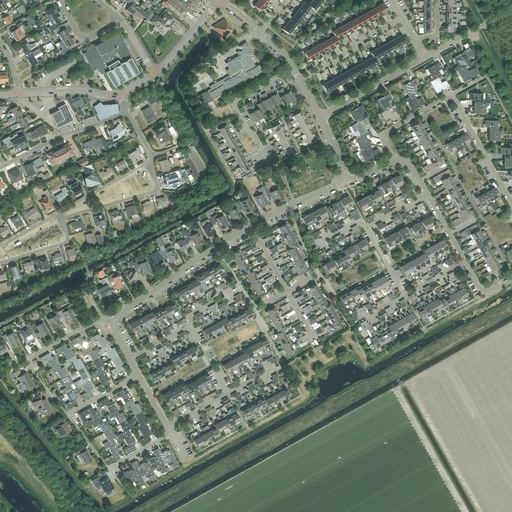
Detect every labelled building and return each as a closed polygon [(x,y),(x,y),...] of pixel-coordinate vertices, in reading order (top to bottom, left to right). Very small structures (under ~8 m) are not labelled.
[(0,0),(0,2),(1,3),(0,3),(0,12),(5,9),(7,8),(10,6),(8,2),(10,1),(9,0),(0,0)] [(127,0),(126,2),(130,5),(126,10),(132,15),(133,14),(138,7),(132,3),(134,0),(127,0)] [(165,0),(165,2),(179,13),(180,11),(183,13),(185,10),(187,12),(196,1),(194,0),(165,0)] [(313,10),(317,5),(311,0),(307,5),(310,7),(309,7),(313,10)] [(259,11),(263,6),(256,1),(253,6),(259,11)] [(303,2),(300,6),(306,11),(309,7),(310,7),(307,5),(303,2)] [(382,3),(377,6),(381,13),(386,10),(382,3)] [(44,5),(37,9),(39,14),(44,11),(48,18),(56,13),(57,13),(52,6),(46,9),(44,5)] [(300,6),(296,11),(302,16),(306,11),(300,6)] [(376,16),(381,13),(377,6),(372,9),(376,16)] [(142,15),(146,18),(150,12),(146,9),(144,12),(138,7),(133,14),(139,19),(142,15)] [(371,19),(376,16),(372,9),(369,11),(368,8),(366,10),(371,19)] [(364,13),(362,14),(365,21),(371,19),(366,10),(363,11),(364,13)] [(10,17),(9,15),(11,14),(9,11),(5,13),(6,15),(1,18),(5,24),(11,21),(9,18),(10,17)] [(163,31),(168,25),(164,23),(166,21),(164,19),(169,14),(166,11),(161,16),(162,17),(160,20),(155,15),(154,16),(150,12),(146,18),(150,21),(163,31)] [(296,11),(292,15),(298,20),(302,16),(296,11)] [(48,18),(47,19),(48,21),(50,21),(52,25),(49,26),(47,28),(49,32),(52,31),(57,27),(55,23),(60,20),(56,13),(48,18)] [(34,22),(28,14),(24,18),(27,22),(26,23),(29,26),(34,22)] [(362,14),(357,17),(360,24),(365,21),(362,14)] [(292,15),(288,20),(295,25),(298,20),(292,15)] [(357,17),(351,20),(355,27),(360,24),(357,17)] [(212,27),(219,38),(231,30),(226,22),(224,19),(212,27)] [(288,20),(285,24),(291,29),(295,25),(288,20)] [(351,20),(346,23),(350,30),(355,27),(351,20)] [(15,29),(10,32),(15,41),(20,38),(22,36),(23,36),(23,34),(22,33),(19,27),(21,26),(23,25),(21,22),(15,25),(17,28),(15,29)] [(345,33),(350,30),(346,23),(341,26),(345,33)] [(287,34),(291,29),(285,24),(281,29),(287,34)] [(340,35),(345,33),(341,26),(336,29),(340,35)] [(49,32),(51,35),(54,34),(54,35),(56,34),(60,40),(60,41),(68,36),(69,36),(65,29),(60,32),(57,27),(52,31),(49,32)] [(331,31),(333,36),(335,38),(340,35),(336,29),(331,31)] [(42,31),(37,34),(43,44),(45,43),(49,40),(50,40),(47,34),(45,36),(42,31)] [(103,69),(113,86),(137,72),(129,58),(132,56),(122,40),(120,41),(116,33),(94,46),(93,44),(88,47),(89,49),(82,53),(93,70),(97,67),(98,69),(99,69),(100,71),(103,69)] [(400,35),(394,38),(398,45),(404,42),(400,35)] [(60,40),(57,42),(61,49),(60,50),(62,55),(65,53),(70,50),(68,46),(72,43),(68,36),(60,41),(60,40)] [(335,38),(333,36),(328,38),(332,46),(337,43),(335,38)] [(327,48),(332,46),(328,38),(323,41),(327,48)] [(398,45),(394,38),(389,41),(393,48),(396,46),(397,49),(400,47),(398,45)] [(46,44),(41,47),(43,50),(47,48),(48,50),(54,47),(53,46),(50,41),(49,40),(45,43),(46,44)] [(323,41),(318,44),(322,51),(327,48),(323,41)] [(389,41),(384,44),(388,50),(393,48),(389,41)] [(25,42),(18,46),(22,53),(29,49),(34,46),(33,44),(27,45),(25,42)] [(210,89),(207,90),(207,91),(212,100),(212,99),(225,92),(224,89),(226,88),(242,80),(243,81),(248,79),(262,72),(259,68),(258,65),(254,67),(250,58),(253,56),(245,42),(238,46),(241,51),(239,52),(238,51),(236,52),(238,56),(230,60),(229,58),(229,59),(227,60),(227,61),(225,63),(228,69),(225,70),(228,75),(219,81),(215,82),(214,80),(213,81),(214,83),(208,86),(210,89)] [(318,44),(313,47),(317,54),(322,51),(318,44)] [(384,44),(379,46),(383,53),(388,50),(384,44)] [(379,46),(374,49),(378,56),(383,53),(379,46)] [(312,57),(317,54),(313,47),(308,50),(312,57)] [(36,62),(32,57),(40,52),(38,48),(30,53),(31,55),(26,58),(30,65),(36,62)] [(456,56),(453,57),(456,63),(457,65),(453,67),(455,71),(456,70),(459,69),(464,66),(467,65),(464,59),(472,55),(468,48),(462,51),(462,52),(456,56)] [(378,56),(374,49),(369,52),(370,54),(371,55),(371,57),(373,59),(376,57),(377,60),(379,58),(378,56)] [(307,60),(312,57),(308,50),(303,53),(307,60)] [(371,57),(366,59),(370,66),(375,63),(373,59),(371,57)] [(365,69),(370,66),(366,59),(361,62),(365,69)] [(360,72),(365,69),(361,62),(356,65),(360,72)] [(429,78),(427,79),(429,82),(437,78),(441,76),(437,70),(442,68),(438,62),(426,69),(429,75),(428,76),(429,78)] [(356,65),(351,68),(355,75),(360,72),(356,65)] [(459,69),(456,70),(463,82),(475,75),(479,73),(475,67),(472,69),(467,71),(464,66),(459,69)] [(351,68),(346,71),(350,78),(355,75),(351,68)] [(346,71),(341,73),(345,80),(350,78),(346,71)] [(345,80),(341,73),(336,76),(340,83),(345,80)] [(336,76),(331,79),(335,86),(340,83),(336,76)] [(429,82),(425,84),(427,88),(430,87),(429,85),(430,84),(436,94),(448,87),(445,81),(440,83),(437,78),(432,80),(429,82)] [(331,79),(326,82),(330,89),(335,86),(331,79)] [(402,86),(408,97),(413,94),(413,95),(416,93),(413,87),(417,85),(414,79),(402,86)] [(325,92),(330,89),(326,82),(321,85),(325,92)] [(290,90),(284,93),(288,102),(292,100),(293,103),(297,102),(290,90)] [(197,96),(202,104),(202,105),(203,104),(212,100),(207,91),(204,92),(197,96)] [(280,101),(278,97),(275,93),(271,96),(275,104),(280,101)] [(282,105),(288,102),(284,93),(278,97),(280,101),(282,105)] [(376,100),(382,111),(388,109),(391,107),(388,102),(392,99),(389,93),(376,100)] [(474,100),(474,103),(480,103),(486,103),(489,103),(490,99),(481,99),(481,94),(469,93),(469,100),(474,100)] [(405,99),(408,104),(411,110),(424,103),(420,97),(416,100),(413,95),(413,94),(408,97),(405,99)] [(146,100),(149,104),(149,105),(157,100),(154,95),(146,100)] [(266,98),(269,104),(270,107),(275,104),(271,96),(266,98)] [(73,102),(70,104),(74,112),(75,112),(79,121),(82,120),(81,117),(83,115),(79,106),(82,104),(83,105),(84,104),(87,103),(83,97),(80,98),(79,97),(78,97),(79,97),(72,100),(73,102)] [(270,107),(269,104),(266,98),(261,101),(265,109),(270,107)] [(256,104),(258,108),(260,112),(265,109),(261,101),(256,104)] [(97,104),(93,107),(97,114),(96,114),(98,119),(106,116),(106,115),(115,111),(114,105),(108,105),(108,107),(107,107),(101,107),(102,106),(100,104),(99,103),(97,104)] [(486,103),(480,103),(474,103),(474,106),(473,106),(473,113),(484,113),(484,107),(486,107),(486,103)] [(58,110),(49,114),(56,128),(57,128),(73,120),(66,106),(65,104),(64,104),(63,104),(57,108),(58,110)] [(361,105),(349,112),(355,123),(363,118),(360,113),(365,111),(361,105)] [(397,116),(399,115),(394,105),(391,107),(394,112),(391,107),(388,109),(382,111),(379,113),(386,125),(398,118),(397,116)] [(13,116),(8,118),(9,120),(22,113),(19,108),(18,109),(16,106),(11,109),(10,109),(11,112),(13,116)] [(148,106),(141,111),(143,115),(144,114),(149,123),(148,123),(156,119),(148,106)] [(258,108),(253,110),(258,119),(263,116),(260,112),(258,108)] [(253,110),(248,113),(253,121),(258,119),(253,110)] [(302,116),(299,111),(292,115),(294,119),(294,120),(302,116)] [(22,113),(9,120),(10,121),(15,119),(16,122),(24,119),(22,113)] [(294,120),(294,119),(291,120),(293,123),(295,122),(297,125),(305,121),(302,116),(294,120)] [(355,123),(349,126),(352,132),(355,131),(358,136),(367,132),(362,122),(364,121),(366,125),(369,123),(367,120),(366,117),(364,118),(363,118),(355,123)] [(16,122),(12,125),(13,126),(17,124),(19,128),(27,124),(24,119),(16,122)] [(307,125),(305,121),(297,125),(299,128),(299,130),(307,125)] [(489,127),(489,130),(495,130),(495,129),(495,127),(495,121),(484,121),(484,127),(489,127)] [(418,122),(410,127),(412,131),(421,127),(422,126),(421,124),(420,125),(418,122)] [(281,128),(278,123),(270,127),(272,131),(273,132),(281,128)] [(117,127),(108,131),(111,137),(111,138),(112,141),(118,139),(116,136),(118,135),(123,133),(118,124),(116,125),(117,127)] [(152,131),(157,138),(160,136),(163,142),(171,137),(163,124),(152,131)] [(227,129),(225,124),(217,128),(219,132),(220,133),(227,129)] [(30,139),(32,139),(41,134),(42,135),(46,133),(42,125),(38,128),(26,134),(28,138),(29,139),(30,139)] [(310,130),(307,125),(299,130),(299,128),(297,130),(298,132),(300,131),(302,135),(310,130)] [(423,131),(421,127),(412,131),(415,136),(423,131)] [(273,132),(272,131),(270,132),(271,135),(274,133),(276,137),(283,133),(281,128),(273,132)] [(220,133),(219,132),(217,133),(218,136),(221,135),(222,138),(230,134),(227,129),(220,133)] [(313,135),(310,130),(302,135),(304,138),(305,139),(313,135)] [(358,136),(355,138),(362,149),(367,146),(368,146),(369,145),(370,145),(372,143),(369,138),(372,136),(369,130),(367,132),(358,136)] [(499,131),(495,130),(489,130),(489,134),(488,134),(488,140),(499,140),(499,134),(501,134),(501,131),(499,131)] [(423,131),(415,136),(417,140),(426,136),(427,135),(426,133),(425,134),(423,131)] [(7,137),(1,140),(4,145),(7,144),(8,145),(11,144),(13,148),(25,142),(22,136),(14,140),(14,138),(17,137),(15,133),(12,135),(12,136),(8,139),(7,137)] [(278,142),(286,137),(283,133),(276,137),(277,140),(278,142)] [(233,139),(230,134),(222,138),(224,141),(225,143),(233,139)] [(459,136),(463,145),(468,142),(463,134),(459,136)] [(315,140),(313,135),(305,139),(304,138),(302,139),(303,142),(305,141),(307,144),(315,140)] [(457,137),(454,139),(460,149),(465,147),(463,145),(459,136),(458,135),(456,136),(457,137)] [(417,140),(420,145),(428,140),(426,136),(417,140)] [(102,147),(98,138),(94,140),(93,137),(90,138),(91,140),(82,144),(86,152),(95,148),(96,149),(102,147)] [(278,142),(277,140),(275,141),(277,144),(279,143),(281,146),(288,142),(286,137),(278,142)] [(225,143),(224,141),(222,143),(223,145),(226,144),(228,147),(235,143),(233,139),(225,143)] [(450,141),(454,150),(456,152),(460,149),(454,139),(450,141)] [(428,140),(420,145),(422,149),(431,145),(428,140)] [(448,142),(445,144),(450,152),(454,150),(450,141),(449,140),(447,141),(448,142)] [(109,141),(102,144),(105,151),(114,147),(113,144),(110,145),(109,141)] [(281,146),(283,150),(283,151),(291,147),(288,142),(281,146)] [(238,148),(235,143),(228,147),(229,151),(230,152),(238,148)] [(362,149),(359,151),(365,162),(378,156),(380,154),(377,148),(372,151),(369,145),(368,146),(367,146),(362,149)] [(422,149),(425,154),(433,149),(431,145),(422,149)] [(51,164),(67,155),(67,156),(72,154),(68,146),(64,148),(63,146),(46,155),(48,159),(51,164)] [(127,155),(126,155),(127,158),(129,158),(131,163),(140,158),(138,154),(141,152),(138,147),(134,149),(135,150),(127,154),(127,155)] [(294,152),(291,147),(283,151),(283,150),(280,151),(282,154),(284,152),(286,156),(294,152)] [(238,148),(230,152),(229,151),(227,152),(229,155),(231,153),(233,157),(240,153),(238,148)] [(504,154),(504,157),(510,157),(510,154),(511,154),(511,148),(499,148),(499,154),(504,154)] [(433,149),(425,154),(427,158),(436,154),(437,153),(436,151),(435,152),(433,149)] [(243,157),(240,153),(233,157),(235,160),(235,162),(243,157)] [(436,154),(427,158),(430,163),(433,161),(435,160),(438,158),(436,154)] [(238,166),(246,162),(243,157),(235,162),(235,160),(232,162),(234,164),(236,163),(238,166)] [(511,157),(510,157),(504,157),(504,161),(503,161),(503,167),(511,167),(511,157)] [(28,177),(34,174),(31,167),(41,162),(38,158),(23,166),(28,177)] [(84,158),(76,162),(79,167),(87,163),(84,158)] [(171,158),(168,159),(168,160),(167,160),(166,159),(158,162),(161,172),(167,170),(166,167),(169,167),(168,164),(173,162),(171,158)] [(123,160),(114,165),(117,171),(126,166),(123,160)] [(238,167),(236,168),(240,176),(249,171),(248,168),(249,168),(246,162),(238,166),(238,167)] [(89,163),(83,166),(84,170),(89,172),(93,169),(89,163)] [(102,170),(99,172),(103,179),(111,174),(107,168),(104,169),(106,171),(103,173),(102,170)] [(12,172),(8,174),(9,176),(9,178),(10,179),(11,181),(12,183),(22,178),(20,176),(20,174),(19,173),(19,172),(18,172),(17,169),(13,171),(12,171),(12,172)] [(177,170),(163,174),(164,177),(163,177),(166,187),(172,187),(174,187),(175,186),(180,183),(177,170)] [(90,186),(96,182),(91,174),(87,176),(87,175),(83,178),(86,185),(90,186)] [(396,176),(392,177),(397,186),(401,184),(400,184),(403,183),(398,175),(396,176)] [(448,176),(445,178),(443,179),(440,180),(440,181),(442,185),(451,180),(448,176)] [(389,180),(387,181),(391,189),(394,188),(397,186),(392,177),(389,179),(389,180)] [(453,185),(451,180),(442,185),(445,190),(453,185)] [(75,181),(67,185),(73,196),(81,191),(75,181)] [(389,190),(391,189),(387,181),(385,182),(381,184),(386,192),(390,190),(389,190)] [(262,188),(266,195),(268,198),(271,196),(273,201),(282,196),(277,188),(269,193),(264,184),(261,185),(261,187),(262,188)] [(383,194),(386,192),(381,184),(378,185),(378,186),(376,187),(377,190),(380,195),(383,194)] [(456,190),(453,185),(445,190),(447,194),(456,190)] [(266,195),(262,188),(261,187),(256,190),(259,194),(254,197),(259,207),(267,203),(263,196),(266,195)] [(493,187),(489,190),(493,198),(498,196),(493,187)] [(65,199),(63,194),(65,193),(63,188),(60,189),(61,192),(54,196),(57,203),(65,199)] [(382,198),(380,195),(377,190),(375,191),(375,190),(372,192),(377,201),(380,199),(382,198)] [(458,194),(456,190),(447,194),(450,199),(458,194)] [(489,190),(484,193),(489,201),(493,198),(489,190)] [(372,206),(375,205),(374,203),(377,201),(372,192),(368,194),(369,195),(366,196),(371,204),(372,206)] [(478,196),(475,198),(480,206),(481,209),(485,206),(484,203),(480,195),(479,193),(477,194),(478,196)] [(484,203),(489,201),(484,193),(480,195),(484,203)] [(461,199),(458,194),(450,199),(453,203),(461,199)] [(48,209),(52,207),(45,195),(41,198),(43,200),(39,202),(44,211),(48,208),(48,209)] [(345,197),(344,197),(341,199),(346,208),(349,206),(350,207),(352,206),(351,204),(347,196),(345,197)] [(369,205),(371,204),(366,196),(364,197),(361,198),(365,207),(369,205)] [(163,197),(155,199),(157,206),(165,203),(163,197)] [(361,212),(364,211),(362,209),(365,207),(361,198),(357,200),(358,201),(355,202),(360,210),(361,212)] [(236,202),(236,203),(240,210),(243,208),(245,213),(253,209),(248,200),(246,201),(245,199),(239,202),(238,201),(236,202)] [(338,201),(336,202),(340,210),(341,212),(344,211),(343,209),(346,208),(341,199),(338,201)] [(461,199),(453,203),(455,208),(463,203),(461,199)] [(146,203),(141,204),(143,211),(151,208),(149,201),(146,202),(146,203)] [(333,203),(330,205),(335,214),(338,212),(338,211),(340,210),(336,202),(334,203),(333,203)] [(240,217),(237,211),(240,210),(236,203),(233,204),(235,208),(227,212),(231,218),(231,217),(233,221),(236,219),(240,217)] [(455,208),(458,212),(466,208),(463,203),(455,208)] [(134,205),(125,208),(124,208),(125,211),(122,211),(124,218),(127,217),(126,214),(128,214),(129,216),(136,213),(134,205)] [(327,214),(329,217),(329,216),(331,219),(333,218),(332,216),(335,214),(330,205),(327,207),(325,208),(327,214)] [(321,207),(317,208),(322,217),(326,215),(325,215),(327,214),(325,208),(323,206),(321,207)] [(26,212),(24,210),(22,212),(27,219),(29,217),(30,219),(38,215),(33,208),(26,212)] [(314,211),(312,212),(317,220),(319,219),(322,217),(317,208),(314,210),(314,211)] [(465,214),(468,212),(466,208),(458,212),(455,214),(457,218),(460,217),(463,215),(465,214)] [(108,213),(111,221),(119,218),(120,222),(124,221),(121,213),(118,214),(117,210),(113,211),(108,213)] [(310,213),(306,214),(311,223),(314,222),(315,224),(318,223),(316,220),(317,220),(312,212),(310,213)] [(103,214),(93,217),(96,226),(105,223),(103,214)] [(217,217),(216,214),(210,217),(211,220),(213,223),(216,222),(220,229),(228,225),(222,215),(217,217)] [(308,225),(311,223),(306,214),(303,216),(303,217),(301,218),(306,226),(308,225)] [(17,215),(9,219),(11,223),(14,228),(17,226),(17,227),(22,224),(19,218),(17,215)] [(213,223),(211,220),(210,217),(200,223),(207,236),(214,232),(210,225),(213,223)] [(426,218),(423,220),(428,228),(431,226),(433,225),(429,217),(426,218)] [(424,230),(428,228),(423,220),(419,221),(418,219),(416,220),(417,223),(422,231),(424,230)] [(84,226),(82,226),(81,220),(71,223),(73,229),(80,227),(81,230),(85,229),(84,226)] [(420,232),(422,231),(417,223),(415,224),(412,226),(416,234),(420,232)] [(284,224),(277,228),(280,233),(287,229),(284,224)] [(402,227),(399,229),(404,238),(407,236),(407,235),(409,234),(406,229),(405,226),(404,224),(401,226),(402,227)] [(5,233),(5,234),(8,232),(5,226),(1,228),(0,227),(0,233),(1,235),(5,233)] [(413,236),(416,234),(412,226),(408,228),(406,229),(409,234),(411,237),(413,236)] [(291,235),(287,229),(280,233),(278,234),(281,239),(283,238),(283,239),(291,235)] [(396,231),(394,232),(398,240),(400,239),(401,240),(404,238),(399,229),(396,231)] [(172,245),(174,250),(179,248),(180,250),(188,246),(186,242),(188,241),(184,233),(183,230),(179,232),(180,235),(182,239),(176,243),(172,245)] [(472,239),(480,234),(482,233),(481,232),(479,232),(478,230),(475,231),(472,233),(470,234),(472,239)] [(189,231),(184,233),(188,241),(191,239),(194,245),(202,241),(197,232),(191,236),(189,231)] [(392,234),(391,233),(388,235),(393,244),(397,242),(396,241),(398,240),(394,232),(392,234)] [(91,233),(84,235),(86,243),(93,241),(91,233)] [(472,239),(475,243),(483,239),(480,234),(472,239)] [(293,240),(291,235),(283,239),(286,244),(293,240)] [(348,236),(351,242),(357,253),(359,252),(362,250),(358,242),(354,243),(353,241),(350,235),(348,236)] [(390,246),(393,244),(388,235),(385,237),(383,239),(387,247),(389,245),(390,246)] [(359,238),(360,240),(358,242),(362,250),(366,249),(365,248),(368,247),(363,239),(362,236),(359,238)] [(158,238),(154,240),(159,250),(160,251),(164,258),(166,257),(167,259),(168,259),(169,262),(173,260),(177,258),(170,245),(164,248),(158,238)] [(441,239),(436,242),(441,251),(444,250),(446,254),(449,253),(441,239)] [(483,239),(475,243),(477,248),(485,243),(483,239)] [(286,244),(289,249),(293,246),(296,245),(293,240),(286,244)] [(349,245),(350,246),(346,248),(351,257),(355,255),(354,254),(357,253),(351,242),(349,243),(349,245)] [(441,257),(444,255),(441,251),(436,242),(432,245),(437,254),(439,252),(441,257)] [(488,248),(485,243),(477,248),(480,252),(488,248)] [(439,258),(437,254),(432,245),(427,248),(432,256),(434,255),(436,259),(439,258)] [(286,250),(289,256),(290,255),(296,251),(293,246),(289,249),(286,250)] [(348,258),(351,257),(346,248),(343,249),(342,247),(340,248),(341,251),(343,254),(346,259),(348,258)] [(431,262),(434,261),(432,256),(427,248),(421,251),(423,253),(427,259),(429,258),(431,262)] [(488,248),(480,252),(482,257),(491,252),(488,248)] [(72,249),(65,251),(68,259),(74,257),(72,249)] [(232,259),(240,255),(242,254),(239,249),(229,254),(232,259)] [(164,258),(160,251),(159,250),(149,256),(156,269),(164,265),(162,261),(164,259),(164,258)] [(291,257),(289,258),(291,261),(292,261),(299,257),(296,251),(290,255),(291,257)] [(58,260),(59,261),(60,261),(61,260),(59,252),(56,253),(57,254),(51,256),(52,262),(58,260)] [(493,257),(491,252),(482,257),(485,262),(493,257)] [(430,266),(427,259),(423,253),(418,256),(423,264),(425,263),(428,267),(430,266)] [(340,255),(337,256),(342,265),(345,263),(347,262),(346,259),(343,254),(341,255),(340,255)] [(243,261),(240,255),(232,259),(235,265),(243,261)] [(330,258),(332,260),(336,268),(338,267),(342,265),(337,256),(334,258),(333,256),(330,258)] [(418,256),(413,258),(418,267),(420,266),(423,270),(425,269),(423,264),(418,256)] [(41,259),(36,260),(39,270),(43,268),(44,271),(49,269),(45,257),(40,258),(41,259)] [(291,261),(290,262),(293,267),(295,266),(302,262),(299,257),(292,261),(291,261)] [(496,261),(493,257),(485,262),(487,266),(496,261)] [(421,271),(418,267),(413,258),(409,261),(414,270),(416,268),(418,273),(421,271)] [(124,270),(123,272),(128,279),(132,279),(135,275),(133,271),(136,269),(133,264),(132,263),(131,260),(127,263),(131,270),(130,270),(124,270)] [(334,269),(336,268),(332,260),(329,261),(326,263),(331,271),(334,269)] [(23,270),(27,269),(28,270),(31,269),(32,269),(30,261),(22,264),(23,270)] [(137,265),(135,262),(133,264),(136,269),(138,268),(143,275),(150,271),(144,261),(137,265)] [(235,265),(238,270),(246,266),(243,261),(235,265)] [(416,274),(414,270),(409,261),(404,264),(408,272),(411,271),(413,275),(416,274)] [(490,271),(495,268),(498,266),(496,261),(487,266),(490,271)] [(295,266),(293,267),(297,274),(299,273),(304,270),(306,269),(305,267),(302,262),(295,266)] [(323,264),(322,263),(319,264),(321,266),(325,274),(327,273),(331,271),(326,263),(323,264)] [(216,265),(211,268),(214,275),(218,273),(220,278),(225,275),(219,264),(216,265)] [(408,278),(411,277),(408,272),(404,264),(398,267),(403,275),(406,274),(408,278)] [(16,266),(8,268),(11,276),(19,274),(16,266)] [(238,270),(241,275),(244,274),(248,271),(251,270),(249,266),(247,268),(246,266),(238,270)] [(215,281),(217,280),(214,275),(211,268),(205,271),(209,278),(212,276),(215,281)] [(254,275),(251,270),(248,271),(244,274),(247,279),(254,275)] [(212,283),(209,278),(205,271),(199,274),(203,281),(207,279),(209,284),(212,283)] [(108,276),(106,277),(109,282),(111,286),(113,285),(116,289),(124,284),(118,274),(114,276),(112,273),(108,276)] [(206,286),(203,281),(199,274),(194,277),(195,280),(198,284),(201,282),(204,287),(206,286)] [(254,275),(247,279),(249,284),(257,280),(254,275)] [(383,275),(379,278),(383,286),(386,285),(388,289),(391,288),(383,275)] [(106,285),(97,289),(101,297),(110,292),(108,288),(111,286),(109,282),(106,277),(102,279),(106,285)] [(386,291),(383,286),(379,278),(374,280),(379,289),(381,288),(383,292),(386,291)] [(195,280),(190,282),(194,290),(197,288),(200,293),(202,292),(198,284),(195,280)] [(260,285),(257,280),(249,284),(252,289),(260,285)] [(378,295),(381,293),(379,289),(374,280),(369,283),(374,292),(376,291),(378,295)] [(197,295),(194,290),(190,282),(185,285),(189,293),(192,291),(194,296),(197,295)] [(308,290),(305,292),(307,295),(310,294),(317,289),(313,282),(306,286),(308,290)] [(376,296),(374,292),(369,283),(364,286),(369,294),(371,293),(373,298),(376,296)] [(459,289),(457,291),(462,301),(467,298),(459,284),(457,285),(459,289)] [(185,285),(179,289),(183,296),(184,298),(188,296),(189,299),(191,298),(189,293),(185,285)] [(260,285),(252,289),(256,295),(263,291),(260,285)] [(357,286),(353,289),(357,297),(359,301),(362,299),(362,300),(365,299),(364,297),(359,288),(359,289),(357,286)] [(371,299),(369,294),(364,286),(359,288),(364,297),(366,296),(368,300),(371,299)] [(452,288),(450,289),(452,293),(456,301),(457,303),(462,301),(457,291),(454,287),(452,288)] [(184,298),(183,296),(179,289),(173,292),(177,299),(181,297),(183,302),(186,301),(184,298)] [(320,295),(317,289),(310,294),(313,299),(320,295)] [(360,302),(357,297),(353,289),(348,291),(352,300),(355,299),(357,303),(360,302)] [(453,306),(457,303),(452,293),(449,289),(447,291),(449,295),(447,296),(453,306)] [(438,292),(437,290),(436,291),(435,292),(436,294),(438,298),(435,299),(440,308),(445,305),(442,299),(438,292)] [(348,291),(343,294),(348,303),(349,306),(352,305),(352,306),(354,305),(355,304),(354,304),(352,300),(348,291)] [(442,299),(445,305),(447,309),(453,306),(447,296),(445,292),(442,293),(444,297),(442,299)] [(340,296),(338,297),(343,306),(345,309),(347,308),(348,308),(350,307),(349,306),(348,303),(343,294),(342,293),(340,295),(340,296)] [(312,300),(315,305),(316,304),(323,300),(320,295),(313,299),(312,300)] [(436,310),(440,308),(435,299),(433,295),(431,296),(433,300),(431,302),(436,310)] [(427,301),(424,303),(430,313),(436,310),(431,302),(428,298),(426,299),(427,301)] [(316,304),(319,309),(320,309),(322,308),(321,308),(326,305),(323,300),(316,304)] [(422,303),(419,305),(425,316),(426,317),(431,315),(430,313),(424,303),(423,301),(421,302),(422,303)] [(168,305),(172,313),(176,311),(178,315),(180,314),(174,302),(168,305)] [(320,309),(319,309),(322,314),(323,314),(325,313),(324,313),(332,309),(329,303),(326,305),(321,308),(322,308),(320,309)] [(417,306),(414,307),(416,310),(415,310),(420,319),(425,316),(419,305),(418,303),(416,304),(417,306)] [(175,317),(172,313),(168,305),(163,308),(167,316),(170,314),(173,318),(175,317)] [(239,307),(241,311),(245,319),(251,315),(246,306),(242,308),(241,306),(239,307)] [(270,309),(265,312),(268,317),(275,313),(277,312),(275,306),(272,307),(272,308),(270,309)] [(67,307),(61,310),(57,312),(60,317),(63,315),(67,323),(74,320),(67,307)] [(163,308),(157,311),(161,319),(164,317),(167,322),(169,320),(167,316),(163,308)] [(409,314),(407,315),(411,324),(417,321),(409,308),(407,309),(409,314)] [(240,322),(245,319),(241,311),(238,313),(236,309),(234,310),(233,310),(235,313),(240,322)] [(335,314),(332,309),(324,313),(325,313),(327,317),(325,318),(325,319),(335,314)] [(164,323),(161,319),(157,311),(152,315),(156,322),(157,324),(160,322),(162,325),(164,323)] [(406,327),(411,324),(407,315),(404,311),(402,312),(404,316),(402,318),(406,327)] [(56,319),(60,317),(57,312),(54,314),(54,315),(47,319),(53,331),(61,327),(56,319)] [(157,324),(156,322),(152,315),(150,312),(145,315),(149,322),(152,320),(155,325),(157,324)] [(230,312),(228,313),(231,318),(235,325),(240,322),(235,313),(232,314),(230,312)] [(278,318),(275,313),(268,317),(271,322),(278,318)] [(401,329),(406,327),(402,318),(399,313),(397,315),(399,319),(397,320),(401,329)] [(326,321),(328,320),(330,323),(338,319),(335,314),(325,319),(326,321)] [(145,315),(139,318),(143,325),(146,323),(149,328),(151,327),(149,322),(145,315)] [(222,328),(228,325),(224,318),(220,320),(218,315),(215,316),(217,319),(222,328)] [(229,328),(235,325),(231,318),(227,319),(224,315),(222,316),(224,318),(228,325),(229,328)] [(395,322),(392,323),(397,332),(401,329),(397,320),(394,316),(392,317),(395,322)] [(139,318),(134,321),(138,328),(141,326),(144,331),(146,330),(143,325),(139,318)] [(210,319),(211,322),(213,324),(217,331),(222,328),(217,319),(214,321),(212,318),(210,319)] [(278,318),(271,322),(274,328),(281,323),(278,318)] [(338,319),(330,323),(330,324),(328,327),(333,329),(341,325),(338,319)] [(390,325),(387,326),(392,334),(397,332),(392,323),(390,319),(387,320),(390,325)] [(129,326),(127,326),(130,332),(132,331),(135,329),(138,334),(140,333),(138,328),(134,321),(128,324),(129,326)] [(206,321),(204,322),(206,325),(207,327),(211,334),(217,331),(213,324),(211,322),(208,324),(206,321)] [(367,322),(366,323),(361,326),(364,331),(366,330),(364,327),(369,325),(367,322)] [(32,330),(30,325),(28,323),(25,325),(27,328),(20,332),(25,342),(33,338),(30,332),(33,331),(32,330)] [(33,323),(30,325),(32,330),(36,328),(38,332),(37,333),(39,337),(47,332),(42,323),(35,326),(33,323)] [(284,329),(281,323),(274,328),(277,333),(281,330),(284,329)] [(201,324),(199,325),(206,337),(211,334),(207,327),(206,325),(202,327),(201,324)] [(386,330),(383,331),(388,340),(391,338),(391,339),(393,339),(394,338),(393,337),(392,334),(387,326),(386,324),(384,326),(386,330)] [(380,330),(377,331),(383,343),(388,340),(383,331),(381,327),(379,328),(380,330)] [(369,328),(367,329),(372,338),(369,339),(371,344),(368,345),(371,351),(379,347),(378,346),(374,337),(372,333),(369,328)] [(1,336),(3,339),(5,342),(7,341),(11,348),(19,343),(12,330),(9,332),(10,333),(6,335),(5,334),(1,336)] [(274,334),(277,340),(284,335),(281,330),(277,333),(274,334)] [(374,332),(372,333),(374,337),(378,346),(383,343),(377,331),(376,330),(374,331),(374,332)] [(92,335),(89,337),(89,338),(89,339),(91,343),(96,340),(99,344),(101,349),(108,345),(106,341),(103,336),(101,338),(98,333),(93,336),(92,335)] [(284,335),(277,340),(280,345),(287,341),(289,340),(287,336),(286,334),(284,335)] [(78,342),(82,350),(89,346),(85,338),(82,340),(80,335),(70,341),(73,345),(78,342)] [(264,338),(258,341),(262,348),(263,350),(267,348),(268,351),(270,350),(264,338)] [(258,341),(253,344),(257,351),(260,349),(263,354),(265,353),(263,350),(262,348),(258,341)] [(288,343),(287,341),(280,345),(283,350),(290,346),(291,345),(290,342),(288,343)] [(57,354),(62,351),(66,359),(74,355),(69,347),(67,348),(64,344),(54,349),(57,354)] [(185,344),(183,345),(185,350),(189,357),(195,354),(191,347),(187,349),(185,344)] [(257,357),(259,356),(257,351),(253,344),(247,347),(251,354),(255,352),(257,357)] [(106,352),(110,360),(118,356),(113,347),(110,349),(108,345),(101,349),(98,350),(101,355),(106,352)] [(290,346),(283,350),(286,355),(293,351),(292,349),(294,348),(293,345),(290,346)] [(89,346),(82,350),(80,352),(81,353),(82,357),(87,354),(92,362),(99,358),(95,349),(92,351),(89,346)] [(184,360),(189,357),(185,350),(182,352),(179,347),(177,348),(179,351),(184,360)] [(247,347),(241,350),(243,353),(246,357),(247,360),(250,358),(252,360),(254,359),(251,354),(247,347)] [(174,350),(172,351),(174,356),(178,363),(184,360),(179,351),(175,353),(174,350)] [(46,360),(51,368),(58,364),(53,356),(51,357),(48,353),(38,358),(41,363),(46,360)] [(173,366),(178,363),(174,356),(171,358),(168,353),(166,354),(169,360),(170,362),(173,366)] [(243,353),(238,356),(242,363),(245,361),(248,366),(250,365),(246,357),(243,353)] [(65,362),(61,364),(62,364),(63,367),(64,367),(65,368),(67,366),(67,365),(72,362),(76,370),(83,366),(79,358),(76,359),(74,355),(66,359),(64,360),(65,362)] [(120,366),(122,364),(118,356),(110,360),(115,368),(110,371),(112,375),(122,370),(120,366)] [(242,363),(238,356),(232,359),(237,368),(241,367),(242,369),(244,368),(242,363)] [(104,366),(103,364),(99,358),(92,362),(96,370),(91,373),(94,377),(96,376),(104,372),(101,368),(104,366)] [(162,360),(165,365),(168,372),(174,368),(173,366),(170,362),(169,360),(166,361),(164,359),(162,360)] [(232,359),(227,362),(231,369),(232,371),(235,369),(237,372),(239,371),(237,368),(232,359)] [(163,375),(168,372),(165,365),(161,367),(158,362),(156,363),(159,368),(163,375)] [(232,371),(231,369),(227,362),(221,365),(225,372),(229,370),(231,375),(233,374),(232,371)] [(56,371),(60,379),(68,375),(64,368),(63,367),(60,368),(59,366),(58,364),(51,368),(48,369),(51,374),(56,371)] [(158,378),(163,375),(159,368),(156,370),(153,365),(151,366),(154,371),(158,378)] [(76,381),(72,383),(72,384),(75,388),(78,386),(81,385),(88,381),(87,378),(89,377),(88,375),(83,366),(76,370),(81,379),(76,381)] [(152,381),(158,378),(154,371),(150,373),(148,368),(146,369),(152,381)] [(20,382),(17,384),(20,391),(31,385),(24,373),(21,375),(18,369),(12,373),(15,378),(17,377),(20,382)] [(108,380),(104,372),(96,376),(101,384),(96,387),(98,391),(108,386),(106,382),(108,380)] [(201,377),(205,384),(208,382),(211,387),(213,386),(206,374),(201,377)] [(62,395),(65,393),(72,389),(70,385),(72,384),(72,383),(68,375),(60,379),(61,380),(60,380),(63,385),(58,388),(59,390),(60,390),(62,395)] [(201,377),(195,380),(200,389),(204,387),(205,390),(207,389),(205,384),(201,377)] [(200,393),(202,392),(200,389),(195,380),(190,383),(194,390),(197,388),(200,393)] [(92,389),(88,381),(81,385),(85,393),(80,395),(83,400),(92,395),(90,390),(92,389)] [(190,383),(184,386),(189,395),(192,393),(194,396),(196,395),(194,390),(190,383)] [(183,384),(177,387),(181,394),(182,395),(186,393),(187,397),(189,395),(184,386),(183,384)] [(276,387),(279,392),(283,399),(289,396),(283,386),(280,388),(278,386),(276,387)] [(177,387),(172,390),(176,397),(179,395),(182,400),(184,399),(181,394),(177,387)] [(77,398),(72,389),(65,393),(69,401),(64,404),(67,409),(77,403),(74,399),(77,398)] [(115,399),(120,396),(124,404),(132,400),(127,392),(126,390),(123,391),(122,389),(113,394),(115,399)] [(277,402),(283,399),(279,392),(276,394),(273,389),(271,390),(273,395),(277,402)] [(172,390),(166,393),(170,400),(174,398),(176,403),(178,402),(176,397),(172,390)] [(265,393),(267,396),(272,405),(277,402),(273,395),(270,396),(268,392),(265,393)] [(173,405),(170,400),(166,393),(161,396),(165,403),(168,401),(171,406),(173,405)] [(45,412),(45,413),(51,410),(45,398),(43,399),(40,394),(33,398),(34,400),(31,402),(33,406),(34,405),(40,415),(45,412)] [(254,399),(255,401),(259,409),(265,406),(260,396),(256,398),(255,395),(253,396),(254,399)] [(262,395),(260,396),(265,406),(266,408),(272,405),(267,396),(263,397),(262,395)] [(104,405),(109,413),(116,409),(112,401),(109,402),(106,398),(97,403),(99,408),(104,405)] [(259,409),(255,401),(254,399),(251,401),(249,398),(247,399),(249,402),(250,404),(254,412),(259,409)] [(134,405),(132,400),(124,404),(122,405),(125,410),(130,407),(134,415),(142,412),(137,403),(134,405)] [(242,403),(243,405),(248,415),(254,412),(250,404),(249,402),(246,404),(244,401),(242,403)] [(243,418),(248,415),(243,405),(240,407),(238,404),(236,405),(243,418)] [(100,417),(96,410),(93,411),(91,406),(77,414),(84,426),(100,417)] [(109,419),(114,416),(118,423),(125,420),(121,412),(119,413),(116,409),(109,413),(106,414),(109,419)] [(228,410),(226,411),(229,416),(233,423),(239,420),(234,411),(230,413),(228,410)] [(146,420),(142,412),(134,415),(139,423),(134,426),(136,431),(139,430),(146,425),(143,421),(146,420)] [(227,426),(233,423),(229,416),(226,418),(223,413),(221,414),(222,417),(224,419),(227,426)] [(218,416),(215,417),(218,422),(222,429),(227,426),(224,419),(222,417),(219,419),(218,416)] [(98,425),(102,431),(109,428),(105,421),(103,422),(100,417),(84,426),(86,428),(92,425),(93,427),(98,425)] [(212,419),(210,420),(213,426),(217,432),(222,429),(218,422),(215,424),(212,419)] [(118,435),(116,436),(118,441),(120,440),(123,438),(130,434),(128,430),(130,429),(125,420),(118,423),(123,432),(118,435)] [(58,422),(50,426),(53,431),(54,433),(56,432),(59,438),(69,432),(66,426),(66,425),(65,422),(60,425),(58,422)] [(148,435),(151,434),(146,425),(139,430),(143,438),(138,441),(141,445),(150,440),(148,435)] [(213,426),(210,427),(208,425),(206,426),(207,428),(212,438),(218,435),(217,432),(213,426)] [(200,429),(202,432),(207,441),(212,438),(207,428),(204,430),(203,427),(200,429)] [(102,431),(105,438),(107,441),(102,444),(105,448),(107,447),(114,443),(112,439),(115,437),(109,428),(102,431)] [(201,444),(207,441),(202,432),(199,433),(197,431),(195,432),(196,435),(201,444)] [(132,444),(135,443),(130,434),(123,438),(127,447),(123,449),(125,454),(135,449),(132,444)] [(196,447),(201,444),(196,435),(193,437),(191,434),(189,435),(196,447)] [(119,451),(114,443),(107,447),(112,455),(107,458),(109,463),(119,457),(116,453),(119,451)] [(81,448),(79,449),(73,452),(76,456),(78,454),(83,464),(91,460),(85,450),(83,451),(81,448)] [(167,461),(170,465),(171,464),(172,468),(178,465),(170,450),(168,451),(167,449),(160,452),(158,448),(155,450),(163,464),(166,463),(165,461),(167,461)] [(145,460),(147,463),(152,471),(155,469),(154,468),(156,467),(158,471),(159,471),(161,474),(166,471),(163,464),(155,450),(152,452),(156,458),(155,459),(153,456),(149,459),(148,458),(145,460)] [(155,477),(152,471),(147,463),(145,464),(144,461),(138,465),(135,461),(133,462),(140,477),(143,475),(143,474),(144,473),(147,478),(148,477),(150,480),(155,477)] [(144,483),(140,477),(133,462),(130,464),(133,471),(132,471),(130,469),(126,471),(126,470),(122,472),(129,483),(132,481),(131,480),(133,479),(136,484),(137,483),(138,486),(144,483)] [(99,476),(91,480),(93,484),(95,488),(100,485),(104,492),(110,489),(112,488),(108,481),(109,481),(107,476),(105,473),(99,476)]
